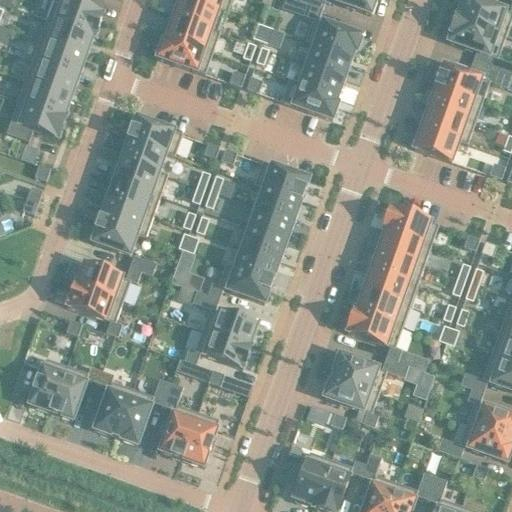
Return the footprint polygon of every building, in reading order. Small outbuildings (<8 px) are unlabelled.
[(54,0),(54,1),(47,23),(93,39),(92,40),(94,41),(95,40),(102,18),(81,11),(84,0),(54,0)] [(181,0),(180,0),(174,20),(211,33),(218,14),(218,13),(181,0)] [(181,0),(218,13),(218,14),(227,17),(227,16),(232,0),(181,0)] [(300,0),(299,5),(310,9),(321,13),(322,13),(325,2),(370,17),(371,15),(372,16),(377,4),(375,3),(376,0),(300,0)] [(458,14),(459,14),(456,22),(455,21),(455,22),(505,40),(511,20),(511,5),(509,16),(464,0),(463,2),(462,2),(458,14)] [(305,44),(305,45),(314,48),(314,47),(351,60),(353,55),(355,55),(361,40),(318,24),(321,13),(310,9),(306,20),(313,23),(305,44)] [(174,20),(166,40),(212,57),(220,37),(220,36),(211,33),(174,20)] [(492,61),(488,72),(500,76),(511,80),(511,77),(511,67),(497,62),(505,40),(455,22),(449,37),(451,37),(448,45),(492,61)] [(47,23),(39,43),(85,59),(92,40),(93,39),(47,23)] [(258,27),(253,42),(257,44),(260,45),(266,30),(258,27)] [(266,30),(260,45),(263,46),(268,48),(273,33),(266,30)] [(162,45),(157,61),(158,61),(196,75),(205,78),(212,57),(166,40),(164,46),(162,45)] [(39,43),(32,63),(78,80),(85,59),(39,43)] [(248,47),(242,62),(250,64),(255,49),(248,47)] [(314,48),(307,67),(344,81),(351,60),(314,47),(314,48)] [(261,51),(256,66),(263,69),(269,54),(261,51)] [(32,63),(25,84),(71,100),(78,80),(32,63)] [(307,67),(300,88),(337,101),(344,81),(307,67)] [(435,90),(482,107),(489,86),(496,88),(500,76),(488,72),(484,84),(444,69),(440,80),(439,80),(435,90)] [(233,75),(228,87),(240,91),(244,79),(233,75)] [(250,81),(246,93),(258,97),(262,85),(250,81)] [(25,84),(18,104),(64,120),(71,100),(25,84)] [(300,88),(292,109),(330,122),(331,123),(337,107),(335,106),(337,101),(300,88)] [(429,111),(475,127),(482,107),(435,90),(435,91),(436,91),(429,111)] [(18,104),(6,137),(29,145),(33,133),(58,143),(66,121),(66,120),(64,120),(18,104)] [(429,111),(421,131),(467,147),(475,127),(429,111)] [(128,143),(127,143),(128,144),(128,143),(165,156),(165,157),(174,160),(174,159),(182,138),(173,135),(136,121),(132,133),(131,132),(128,143)] [(467,148),(467,147),(421,131),(414,152),(451,165),(458,145),(467,148)] [(511,151),(511,140),(508,139),(503,154),(510,157),(511,151)] [(128,144),(121,163),(158,176),(165,157),(165,156),(128,143),(128,144)] [(207,147),(203,159),(215,163),(219,151),(207,147)] [(225,153),(221,164),(233,169),(237,157),(225,153)] [(121,163),(114,184),(160,200),(167,180),(167,179),(158,176),(121,163)] [(254,188),(254,189),(263,192),(263,191),(300,204),(300,205),(301,205),(301,204),(305,194),(304,194),(308,183),(271,170),(262,166),(254,188)] [(501,183),(505,172),(493,167),(489,179),(501,183)] [(38,169),(34,181),(46,185),(50,173),(38,169)] [(202,174),(197,190),(204,192),(210,177),(202,174)] [(216,180),(210,195),(218,198),(223,182),(216,180)] [(114,184),(107,204),(153,220),(160,200),(114,184)] [(197,190),(191,205),(199,208),(204,193),(197,190)] [(31,191),(26,203),(38,207),(42,195),(31,191)] [(263,192),(256,211),(293,224),(300,205),(300,204),(263,191),(263,192)] [(210,195),(205,210),(213,213),(218,198),(210,195)] [(26,203),(22,215),(34,219),(38,207),(26,203)] [(100,223),(100,224),(136,237),(136,238),(145,241),(153,220),(107,204),(100,223)] [(256,211),(249,231),(286,245),(293,224),(256,211)] [(430,251),(438,229),(390,212),(382,234),(385,235),(430,251)] [(195,218),(188,215),(184,225),(182,231),(190,233),(195,218)] [(208,223),(201,220),(198,228),(196,235),(203,238),(208,223)] [(99,224),(91,245),(129,258),(136,238),(136,237),(100,224),(100,223),(99,223),(99,224)] [(249,231),(242,252),(279,265),(286,245),(249,231)] [(423,270),(430,251),(385,235),(378,254),(423,270)] [(184,237),(178,252),(182,253),(186,255),(191,240),(188,239),(184,237)] [(475,255),(479,243),(468,239),(463,251),(475,255)] [(191,240),(186,255),(193,257),(199,242),(194,241),(191,240)] [(485,245),(481,257),(492,261),(496,249),(485,245)] [(235,271),(234,272),(271,285),(272,284),(279,265),(242,252),(235,271)] [(378,254),(370,275),(416,291),(423,270),(378,254)] [(133,260),(129,272),(140,276),(152,280),(156,268),(133,260)] [(462,267),(457,282),(464,285),(470,270),(462,267)] [(77,289),(76,290),(122,306),(130,285),(136,287),(140,276),(129,272),(125,283),(84,268),(83,272),(81,271),(77,281),(79,282),(77,289)] [(211,288),(207,299),(219,303),(223,292),(264,307),(268,296),(272,285),(272,284),(271,285),(234,272),(235,271),(226,268),(218,290),(211,288)] [(483,275),(475,272),(470,287),(478,290),(483,275)] [(363,295),(409,311),(416,291),(370,275),(363,295)] [(459,300),(464,285),(457,282),(451,297),(459,300)] [(470,287),(465,302),(472,305),(478,290),(470,287)] [(74,289),(67,310),(110,326),(106,337),(117,341),(121,330),(114,327),(122,306),(76,290),(77,289),(75,288),(74,289)] [(196,295),(192,306),(210,313),(202,334),(248,351),(249,349),(256,329),(215,315),(219,304),(219,303),(207,299),(196,295)] [(409,311),(363,295),(356,314),(402,330),(409,311)] [(442,323),(450,326),(455,311),(448,308),(442,323)] [(461,313),(456,328),(463,330),(469,315),(461,313)] [(385,362),(408,370),(397,366),(401,355),(394,353),(402,330),(356,314),(354,314),(346,336),(389,351),(385,362)] [(497,342),(511,347),(511,324),(504,322),(497,342)] [(70,324),(66,336),(77,340),(81,328),(70,324)] [(446,347),(451,332),(443,329),(438,344),(446,347)] [(453,350),(459,335),(451,332),(446,347),(453,350)] [(188,353),(184,365),(196,369),(199,357),(242,372),(250,351),(250,350),(249,349),(248,351),(202,334),(195,356),(188,353)] [(511,347),(497,342),(490,362),(511,369),(511,347)] [(333,380),(379,397),(386,376),(404,382),(408,370),(385,362),(381,374),(339,359),(333,374),(335,375),(333,380)] [(460,389),(471,392),(483,397),(487,386),(511,394),(511,369),(490,362),(482,384),(464,377),(460,389)] [(34,396),(29,409),(35,411),(49,416),(49,417),(50,417),(66,370),(45,363),(38,385),(37,384),(33,395),(34,396)] [(66,370),(50,417),(60,421),(61,420),(72,424),(86,383),(98,387),(102,375),(90,371),(88,378),(66,370)] [(212,374),(208,386),(219,390),(224,379),(212,374)] [(109,391),(94,433),(109,439),(110,437),(116,439),(132,394),(111,386),(114,380),(102,375),(98,387),(109,391)] [(379,397),(333,380),(331,386),(329,386),(324,401),(366,416),(362,428),(374,432),(378,420),(371,418),(379,397)] [(132,394),(116,439),(122,441),(121,443),(137,449),(152,406),(163,410),(171,388),(159,383),(153,401),(132,394)] [(174,414),(160,455),(171,459),(171,460),(181,463),(198,417),(176,409),(183,392),(171,388),(163,410),(174,414)] [(466,428),(511,443),(511,420),(479,408),(483,397),(471,392),(466,404),(474,407),(466,428)] [(198,417),(181,463),(182,464),(182,463),(203,470),(207,457),(208,457),(212,447),(211,446),(219,424),(198,417)] [(330,429),(342,433),(346,422),(334,418),(330,429)] [(510,450),(511,444),(511,443),(466,428),(459,449),(441,443),(437,454),(460,462),(464,451),(506,466),(511,451),(510,450)] [(314,511),(330,464),(309,456),(293,502),(296,504),(296,505),(306,509),(307,507),(313,510),(313,511),(314,511)] [(387,511),(396,487),(375,480),(381,462),(369,458),(366,469),(362,481),(373,485),(362,511),(387,511)] [(337,511),(350,476),(362,481),(366,469),(354,465),(352,471),(330,464),(314,511),(313,511),(337,511)] [(488,472),(476,468),(472,480),(484,484),(488,472)] [(417,495),(396,487),(387,511),(411,511),(415,500),(427,504),(435,481),(423,477),(417,495)] [(436,511),(460,511),(461,510),(440,503),(446,485),(435,481),(427,504),(438,508),(436,511)]
